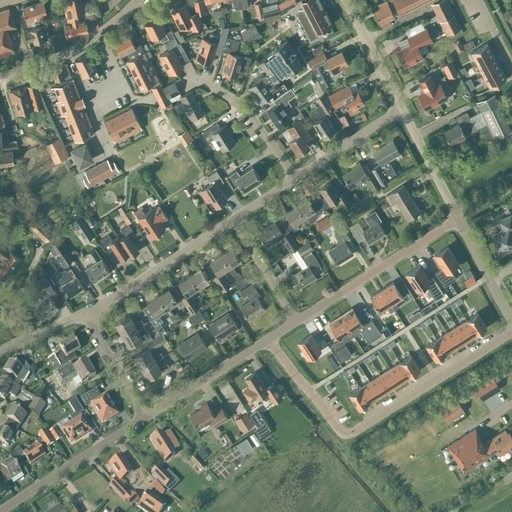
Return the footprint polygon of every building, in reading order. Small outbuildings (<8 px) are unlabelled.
[(65,16),(62,17),(66,38),(74,36),(88,33),(85,19),(77,21),(75,15),(84,13),(81,0),(66,0),(67,4),(68,8),(63,9),(65,16)] [(226,0),(227,3),(233,2),(234,9),(241,7),(239,0),(226,0)] [(294,0),(285,0),(278,4),(282,12),(297,4),(294,0)] [(331,24),(318,0),(301,0),(306,9),(297,14),(304,29),(310,40),(317,36),(315,33),(331,24)] [(379,8),(373,11),(380,23),(382,28),(390,24),(388,19),(394,16),(392,12),(397,10),(392,0),(386,0),(378,4),(379,8)] [(392,0),(397,10),(398,11),(401,17),(424,5),(424,6),(436,0),(392,0)] [(448,34),(461,28),(446,0),(439,0),(433,4),(448,34)] [(43,1),(22,8),(26,21),(47,14),(43,1)] [(204,13),(202,1),(194,2),(196,11),(198,10),(199,15),(204,13)] [(260,3),(254,4),(257,18),(263,17),(260,3)] [(97,16),(103,14),(100,4),(95,6),(97,16)] [(188,24),(191,30),(203,25),(196,12),(190,15),(185,4),(171,12),(179,29),(188,24)] [(0,58),(14,53),(10,43),(12,42),(8,32),(16,28),(8,8),(0,11),(0,58)] [(224,26),(221,13),(221,9),(212,11),(213,16),(218,15),(219,19),(217,19),(219,27),(224,26)] [(278,9),(263,13),(265,21),(281,16),(278,9)] [(158,18),(144,25),(151,40),(159,36),(161,42),(168,39),(169,40),(174,38),(171,30),(166,33),(158,18)] [(254,24),(252,25),(250,21),(240,28),(242,32),(240,33),(246,43),(260,35),(254,24)] [(50,51),(64,48),(61,32),(47,36),(43,25),(39,27),(38,26),(28,30),(29,31),(23,33),(26,43),(32,41),(33,44),(46,40),(50,51)] [(200,45),(195,59),(211,63),(214,54),(220,55),(226,37),(229,28),(221,28),(219,36),(210,34),(208,41),(202,39),(201,39),(200,45)] [(432,41),(425,28),(407,38),(410,44),(396,52),(404,67),(422,58),(418,48),(432,41)] [(180,36),(177,30),(173,32),(178,43),(184,40),(182,35),(180,36)] [(114,41),(112,42),(119,56),(126,52),(130,59),(126,61),(140,90),(150,85),(151,89),(160,85),(160,84),(158,81),(140,45),(135,47),(128,34),(127,35),(125,35),(122,36),(122,38),(120,38),(119,39),(117,38),(114,40),(114,41)] [(226,37),(220,55),(226,57),(221,72),(237,77),(241,62),(243,57),(235,54),(239,41),(235,40),(226,37)] [(169,75),(183,67),(177,55),(184,51),(180,43),(178,44),(175,38),(164,43),(168,51),(159,56),(169,75)] [(259,79),(248,87),(259,102),(266,97),(269,102),(273,100),(276,105),(266,112),(278,127),(290,118),(284,110),(290,105),(287,100),(295,94),(290,87),(287,89),(283,83),(277,87),(273,80),(284,71),(300,61),(295,54),(297,52),(295,49),(294,50),(286,40),(268,54),(255,63),(260,69),(255,73),(259,79)] [(463,50),(458,40),(453,43),(458,53),(463,50)] [(487,44),(470,52),(477,64),(493,56),(487,44)] [(320,45),(314,48),(317,54),(324,51),(320,45)] [(324,52),(307,61),(311,68),(321,62),(324,68),(329,65),(332,71),(334,74),(341,71),(340,68),(347,64),(341,51),(327,58),(324,52)] [(96,70),(88,53),(75,60),(83,76),(86,74),(90,82),(99,77),(96,70)] [(243,57),(241,62),(249,64),(251,57),(243,55),(243,57)] [(493,56),(477,64),(483,76),(499,67),(493,56)] [(451,61),(442,66),(445,73),(449,71),(452,76),(457,73),(451,61)] [(70,75),(66,64),(50,70),(54,81),(64,77),(65,79),(70,77),(70,75)] [(499,67),(483,76),(489,88),(506,79),(499,67)] [(311,72),(292,86),(291,87),(294,91),(310,79),(313,82),(316,80),(311,72)] [(436,86),(430,75),(418,82),(424,92),(418,95),(425,109),(433,106),(433,107),(440,104),(439,102),(446,98),(439,84),(436,86)] [(58,100),(78,92),(72,79),(72,78),(50,87),(50,88),(53,87),(58,100)] [(313,90),(317,96),(323,92),(316,81),(313,83),(316,88),(313,90)] [(173,82),(162,88),(167,99),(178,93),(173,82)] [(42,108),(35,84),(8,92),(12,104),(14,103),(17,114),(34,110),(35,115),(43,112),(42,108)] [(160,85),(151,89),(161,107),(169,103),(167,99),(162,88),(160,85)] [(352,94),(348,85),(328,95),(335,108),(344,103),(350,114),(358,110),(356,107),(363,103),(357,91),(352,94)] [(61,115),(64,114),(83,106),(83,105),(85,104),(81,95),(79,96),(78,92),(58,100),(56,101),(61,115)] [(191,120),(202,114),(191,92),(180,98),(182,102),(174,107),(178,114),(186,110),(191,120)] [(485,140),(492,137),(510,129),(493,92),(475,101),(486,124),(479,127),(485,140)] [(324,139),(335,132),(334,130),(335,130),(325,115),(332,111),(325,101),(328,99),(324,93),(315,98),(320,105),(315,107),(322,117),(312,123),(322,138),(324,137),(324,139)] [(69,128),(89,120),(83,106),(64,114),(69,128)] [(117,115),(128,136),(135,132),(134,129),(140,126),(131,108),(130,108),(117,115)] [(458,124),(443,131),(449,144),(464,136),(475,131),(466,113),(455,118),(458,124)] [(120,140),(128,136),(117,115),(104,122),(104,121),(103,122),(112,140),(119,137),(120,140)] [(343,126),(349,124),(346,118),(340,121),(343,126)] [(89,120),(69,128),(74,141),(94,133),(89,120)] [(297,154),(309,146),(305,140),(310,136),(299,120),(288,127),(294,137),(289,141),(297,154)] [(220,128),(217,123),(202,133),(208,142),(215,138),(223,149),(234,142),(229,134),(230,133),(225,125),(220,128)] [(186,130),(178,136),(184,146),(193,140),(186,130)] [(194,136),(198,143),(202,140),(199,133),(194,136)] [(57,139),(46,145),(55,162),(66,157),(57,139)] [(397,175),(388,160),(399,153),(392,141),(372,153),(380,165),(377,167),(376,167),(371,170),(378,181),(380,185),(397,175)] [(84,144),(72,150),(79,165),(91,159),(84,144)] [(0,165),(14,164),(12,150),(0,152),(0,165)] [(113,161),(109,163),(107,160),(95,166),(103,179),(118,171),(113,161)] [(353,169),(342,176),(350,188),(368,176),(359,163),(352,167),(353,169)] [(87,187),(91,185),(103,179),(95,166),(84,172),(86,175),(82,177),(87,187)] [(261,180),(252,166),(239,175),(236,170),(225,177),(231,186),(238,181),(244,191),(261,180)] [(211,210),(227,199),(217,185),(223,181),(216,171),(206,177),(211,183),(202,189),(209,200),(204,203),(209,209),(208,209),(209,211),(211,210)] [(383,190),(381,186),(374,175),(372,176),(366,180),(373,191),(375,190),(377,193),(383,190)] [(343,208),(351,203),(344,192),(339,195),(337,192),(330,182),(319,189),(324,196),(328,202),(330,204),(337,199),(343,208)] [(420,212),(403,185),(387,195),(391,202),(394,200),(407,220),(420,212)] [(321,206),(328,202),(324,196),(317,200),(321,206)] [(306,198),(295,205),(304,218),(302,218),(308,226),(311,223),(310,221),(316,217),(316,214),(323,209),(321,206),(317,200),(316,199),(310,203),(306,198)] [(4,212),(12,218),(19,208),(12,203),(4,212)] [(304,218),(295,205),(285,212),(288,217),(281,221),(286,229),(290,234),(299,228),(296,223),(302,218),(304,218)] [(167,218),(159,206),(152,210),(151,209),(145,212),(142,207),(133,213),(142,226),(143,225),(152,238),(165,229),(160,222),(167,218)] [(52,233),(29,211),(21,220),(44,241),(52,233)] [(337,211),(331,215),(334,220),(340,216),(337,211)] [(364,217),(370,226),(363,231),(357,222),(348,227),(357,242),(366,237),(369,243),(385,233),(378,222),(380,220),(374,211),(364,217)] [(85,219),(89,227),(96,223),(91,215),(85,219)] [(511,229),(511,218),(510,215),(498,221),(502,230),(491,235),(496,245),(495,246),(500,254),(509,250),(508,249),(511,247),(511,231),(511,230),(511,229)] [(74,224),(82,220),(79,216),(72,221),(74,224)] [(327,216),(317,223),(321,230),(332,223),(327,216)] [(271,241),(273,243),(281,237),(290,251),(298,246),(290,234),(286,229),(281,232),(274,221),(257,232),(265,245),(271,241)] [(84,222),(76,227),(75,228),(85,242),(94,236),(84,222)] [(339,222),(324,231),(328,239),(334,235),(339,243),(328,250),(336,264),(353,254),(345,242),(350,240),(343,229),(344,229),(339,222)] [(130,256),(138,251),(130,238),(135,235),(128,225),(120,230),(124,236),(119,239),(130,256)] [(130,256),(119,239),(117,237),(112,241),(108,235),(100,240),(106,250),(111,246),(120,259),(128,254),(129,257),(130,256)] [(315,238),(310,241),(314,247),(319,244),(315,238)] [(51,244),(65,265),(72,261),(58,239),(51,244)] [(319,265),(312,253),(310,250),(313,248),(308,241),(296,249),(301,256),(303,259),(308,266),(291,276),(299,288),(316,277),(311,270),(319,265)] [(0,276),(5,280),(20,258),(9,250),(9,251),(0,245),(0,255),(4,259),(0,263),(0,276)] [(231,247),(221,254),(229,267),(227,268),(232,275),(236,273),(231,266),(240,260),(231,247)] [(447,247),(434,255),(442,268),(435,273),(443,287),(456,279),(450,270),(458,265),(447,247)] [(109,273),(108,271),(109,270),(100,257),(100,258),(94,249),(87,254),(92,262),(85,267),(94,280),(104,273),(105,276),(109,273)] [(221,254),(209,261),(218,274),(213,277),(222,290),(229,286),(221,272),(227,268),(229,267),(221,254)] [(271,264),(277,260),(274,255),(268,259),(271,264)] [(418,264),(404,273),(415,291),(424,285),(434,300),(443,294),(432,276),(428,279),(418,264)] [(37,274),(40,278),(46,273),(41,267),(37,274)] [(200,268),(189,275),(197,288),(196,289),(201,296),(205,294),(200,286),(208,281),(200,268)] [(70,269),(66,272),(65,270),(54,277),(60,286),(58,287),(65,298),(69,295),(69,296),(83,287),(75,275),(75,276),(70,269)] [(241,279),(236,273),(232,275),(237,282),(241,279)] [(189,275),(178,282),(183,289),(177,292),(190,313),(199,307),(189,293),(196,289),(197,288),(189,275)] [(31,304),(39,316),(41,319),(58,308),(55,305),(61,301),(56,295),(57,295),(44,276),(36,282),(41,289),(28,298),(32,303),(31,304)] [(472,276),(463,282),(466,287),(476,281),(472,276)] [(247,282),(244,277),(234,284),(237,288),(247,282)] [(392,281),(380,288),(393,308),(397,306),(394,301),(402,296),(392,281)] [(259,295),(254,288),(251,284),(239,291),(243,296),(246,294),(250,300),(240,307),(248,320),(265,309),(257,297),(259,295)] [(380,288),(369,295),(379,311),(386,306),(389,311),(393,308),(380,288)] [(168,289),(157,296),(166,308),(164,309),(169,317),(173,314),(168,307),(176,302),(168,289)] [(87,291),(81,295),(86,302),(93,298),(87,291)] [(146,303),(147,304),(142,308),(159,334),(164,330),(160,323),(163,322),(157,314),(164,309),(166,308),(157,296),(146,303)] [(352,308),(340,315),(353,336),(361,331),(368,343),(381,335),(371,319),(362,325),(352,308)] [(193,325),(204,319),(200,313),(198,310),(188,317),(193,325)] [(205,310),(200,313),(204,319),(208,316),(205,310)] [(181,318),(177,312),(170,317),(174,323),(181,318)] [(477,313),(466,320),(476,335),(486,328),(477,313)] [(218,339),(237,327),(228,314),(210,325),(218,339)] [(340,315),(329,323),(339,340),(331,345),(341,361),(351,355),(343,342),(353,336),(340,315)] [(135,329),(136,328),(143,324),(141,320),(134,325),(128,316),(115,324),(121,335),(134,327),(135,329)] [(23,328),(30,323),(27,318),(19,323),(23,328)] [(466,320),(456,326),(466,341),(476,335),(466,320)] [(386,326),(381,329),(386,337),(391,334),(386,326)] [(456,326),(446,333),(456,348),(466,341),(456,326)] [(134,327),(121,335),(128,346),(137,341),(140,346),(152,339),(147,331),(140,335),(136,328),(135,329),(134,327)] [(175,331),(166,330),(165,338),(174,339),(175,331)] [(446,333),(436,339),(445,354),(456,348),(446,333)] [(187,359),(206,347),(197,334),(179,345),(187,359)] [(310,334),(297,343),(308,359),(321,351),(310,334)] [(162,335),(152,340),(147,343),(151,350),(166,341),(162,335)] [(60,367),(76,358),(73,354),(80,350),(73,338),(59,346),(63,354),(55,359),(53,356),(48,359),(54,371),(60,367)] [(436,339),(425,346),(435,361),(445,354),(436,339)] [(154,359),(155,361),(163,357),(160,353),(153,357),(147,348),(134,356),(140,367),(154,359)] [(410,355),(399,362),(409,377),(420,370),(410,355)] [(5,372),(2,377),(10,382),(13,384),(17,387),(21,381),(23,383),(29,372),(29,368),(21,358),(15,364),(9,360),(2,371),(5,372)] [(159,368),(155,361),(154,359),(140,367),(147,379),(160,371),(161,372),(169,368),(167,363),(159,368)] [(177,360),(173,363),(177,370),(181,367),(177,360)] [(70,364),(59,370),(53,374),(61,388),(72,381),(76,387),(81,384),(81,385),(95,377),(86,361),(73,369),(70,364)] [(399,362),(389,368),(399,384),(409,377),(399,362)] [(389,368),(379,375),(389,390),(399,384),(389,368)] [(36,374),(40,380),(45,377),(42,371),(36,374)] [(259,380),(254,373),(245,379),(249,386),(248,387),(249,388),(242,392),(249,402),(255,399),(256,400),(262,396),(264,401),(269,398),(273,403),(281,398),(273,384),(266,389),(260,379),(259,380)] [(379,375),(369,381),(379,396),(389,390),(379,375)] [(2,377),(0,380),(0,397),(4,400),(8,394),(14,398),(20,388),(17,387),(13,384),(10,382),(2,377)] [(492,377),(475,387),(482,399),(499,389),(492,377)] [(369,381),(359,387),(369,403),(379,396),(369,381)] [(359,387),(348,394),(358,409),(369,403),(359,387)] [(102,423),(117,414),(106,395),(101,398),(96,389),(80,399),(85,407),(91,404),(102,423)] [(34,399),(28,409),(39,416),(46,406),(34,399)] [(69,417),(73,422),(62,429),(71,443),(89,431),(79,414),(83,412),(75,399),(68,404),(75,414),(69,417)] [(447,422),(464,411),(456,399),(440,410),(447,422)] [(214,426),(227,418),(221,408),(212,413),(206,404),(200,408),(200,409),(190,416),(198,429),(211,421),(214,426)] [(6,424),(17,431),(20,425),(26,415),(12,407),(6,417),(9,419),(6,424)] [(256,410),(250,415),(258,427),(255,429),(260,436),(269,430),(265,423),(256,410)] [(235,420),(242,432),(253,424),(246,413),(235,420)] [(17,431),(6,424),(3,429),(0,427),(0,441),(8,447),(14,436),(15,434),(17,435),(19,432),(17,431)] [(56,442),(61,438),(55,428),(49,432),(56,442)] [(475,429),(447,446),(459,465),(463,472),(474,465),(491,454),(490,453),(497,449),(501,453),(507,449),(511,455),(511,454),(511,437),(508,431),(506,433),(505,430),(484,443),(483,442),(480,436),(475,429)] [(37,444),(22,454),(19,448),(14,451),(19,459),(24,456),(30,465),(45,456),(41,450),(45,447),(46,448),(54,443),(45,430),(38,435),(40,439),(35,442),(37,444)] [(160,432),(150,439),(162,459),(163,458),(170,454),(172,452),(179,448),(169,432),(162,436),(160,432)] [(246,437),(238,442),(245,453),(252,448),(246,437)] [(14,451),(8,455),(11,459),(14,462),(19,459),(14,451)] [(122,456),(109,464),(116,476),(118,477),(121,480),(133,473),(122,456)] [(194,458),(191,461),(197,469),(199,471),(203,467),(201,466),(194,458)] [(1,466),(2,468),(0,469),(0,474),(6,484),(11,480),(21,474),(11,459),(1,466)] [(158,467),(151,474),(165,488),(172,481),(165,474),(158,467)] [(467,472),(453,479),(458,489),(472,482),(467,472)] [(118,477),(109,486),(123,501),(124,500),(131,508),(132,507),(131,507),(134,504),(138,507),(137,507),(144,511),(160,511),(165,505),(148,492),(141,502),(139,501),(138,499),(139,498),(134,492),(132,494),(131,493),(130,494),(123,487),(125,485),(121,480),(118,477)]
